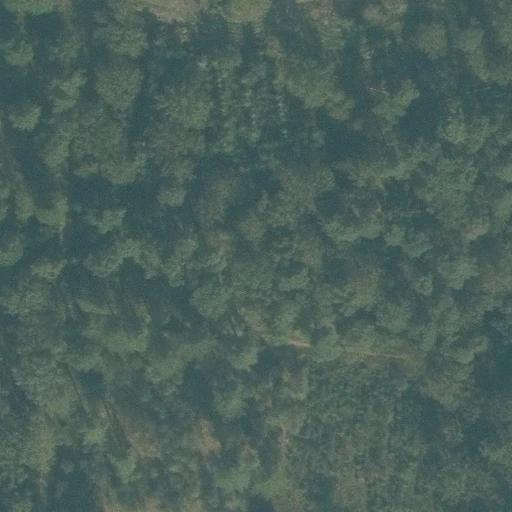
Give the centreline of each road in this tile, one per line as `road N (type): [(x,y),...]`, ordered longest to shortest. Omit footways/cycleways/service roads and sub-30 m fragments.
road 1 (track): [(511,374),(0,296)]
road 2 (track): [(32,511),(77,0)]
